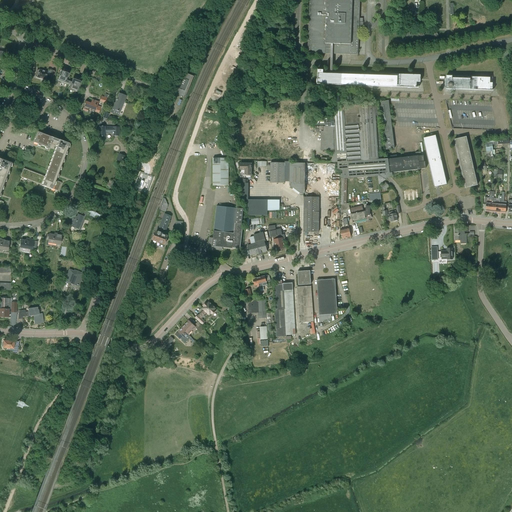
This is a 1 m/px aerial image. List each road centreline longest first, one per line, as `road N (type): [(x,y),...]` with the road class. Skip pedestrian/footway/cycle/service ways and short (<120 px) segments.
road 1 (residential): [(23,38),(147,86),(156,97),(83,334)]
road 2 (residential): [(232,272),(436,223),(481,221)]
road 3 (residential): [(44,100),(78,129),(80,177),(43,220),(0,225)]
road 4 (track): [(5,511),(36,426),(77,355)]
road 5 (residential): [(112,344),(145,345),(205,285),(232,272)]
road 6 (unclassified): [(426,58),(456,190)]
road 7 (unclassified): [(511,341),(480,292),(481,221)]
